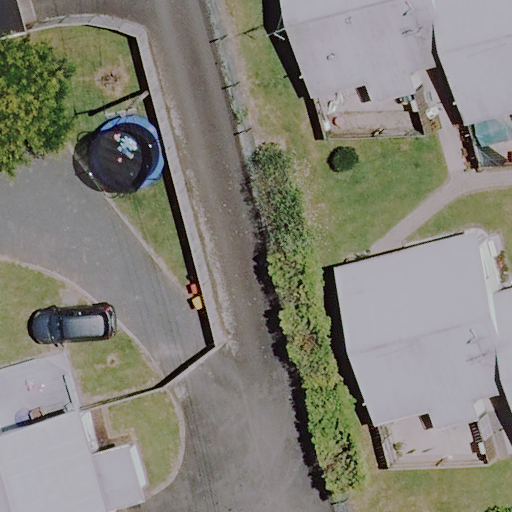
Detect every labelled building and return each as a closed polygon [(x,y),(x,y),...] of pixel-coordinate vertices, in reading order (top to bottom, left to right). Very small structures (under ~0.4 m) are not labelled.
[(0,0),(0,39),(26,32),(17,0),(0,0)] [(455,57),(439,0),(282,0),(309,97),(446,60),(455,57)] [(511,0),(439,0),(455,57),(472,121),(511,109),(511,0)] [(511,388),(511,368),(493,296),(475,232),(335,270),(376,425),(420,413),(426,436),(475,423),(469,400),(505,390),(511,388)] [(511,368),(511,291),(493,296),(511,368)] [(0,511),(114,511),(112,503),(147,493),(135,450),(98,460),(77,381),(0,400),(0,511)]
